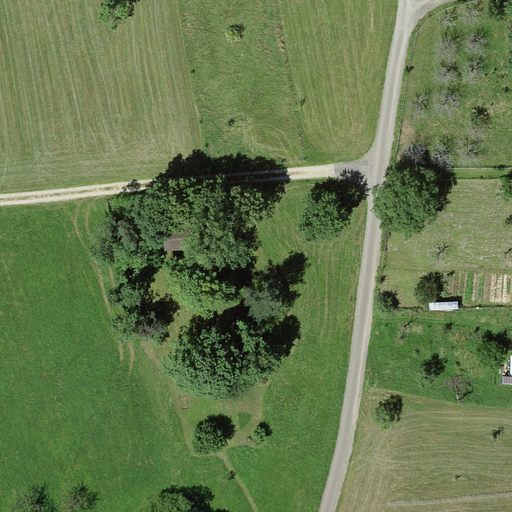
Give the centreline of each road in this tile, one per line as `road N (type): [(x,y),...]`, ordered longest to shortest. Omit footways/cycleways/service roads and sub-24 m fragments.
road 1 (residential): [(326,511),(355,388),(407,1),(415,0)]
road 2 (track): [(0,198),(307,172),(511,168)]
